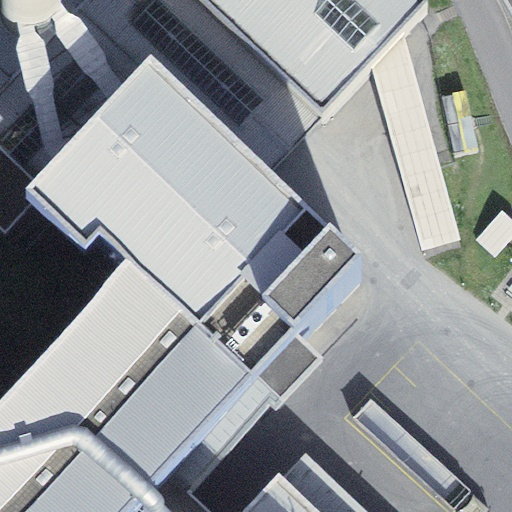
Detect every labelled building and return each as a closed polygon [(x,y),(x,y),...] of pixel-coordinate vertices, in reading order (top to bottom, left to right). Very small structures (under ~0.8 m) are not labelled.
[(0,102),(93,5),(97,0),(188,0),(323,128),(373,74),(403,42),(428,16),(411,0),(0,0),(0,236),(23,259),(43,238),(56,251),(74,233),(129,285),(0,422),(0,511),(304,511),(280,488),(257,511),(198,511),(191,505),(317,372),(297,354),(361,287),(261,193),(152,89),(46,201),(0,157),(0,102)] [(283,169),(323,128),(188,0),(97,0),(93,5),(283,169)] [(511,0),(498,0),(511,23),(511,0)] [(261,193),(283,169),(93,5),(0,102),(0,157),(46,201),(152,89),(261,193)] [(392,140),(428,129),(403,42),(373,74),(392,140)] [(423,251),(460,241),(428,129),(392,140),(423,251)] [(511,224),(503,216),(478,243),(495,259),(511,241),(511,224)] [(356,511),(304,463),(280,488),(304,511),(356,511)]
